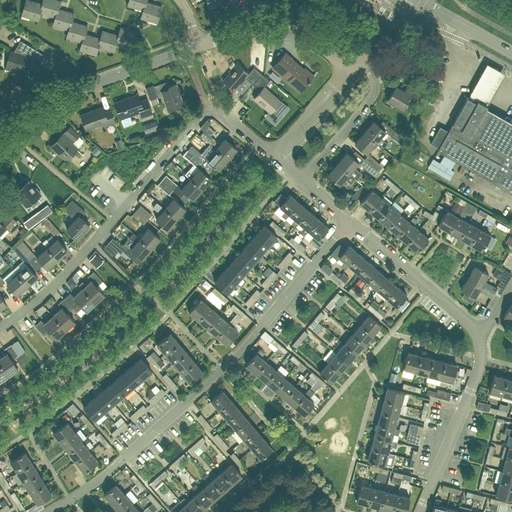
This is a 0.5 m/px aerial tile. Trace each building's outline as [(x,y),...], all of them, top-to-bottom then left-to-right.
[(39,12),(41,4),(27,0),(25,0),(21,16),(37,21),(40,13),(39,12)] [(40,13),(55,17),(58,9),(60,1),(56,0),(42,0),(41,4),(39,12),(40,13)] [(143,10),(146,2),(146,0),(128,0),(127,6),(143,10)] [(161,7),(146,2),(143,10),(140,18),(156,23),(161,7)] [(52,25),(68,30),(71,22),(74,14),(58,9),(55,17),(52,25)] [(66,38),(82,42),(84,34),(87,26),(71,22),(68,30),(66,38)] [(115,44),(116,44),(131,49),(136,32),(120,28),(118,36),(115,44)] [(113,52),(116,44),(115,44),(118,36),(102,31),(100,39),(97,47),(98,47),(113,52)] [(100,39),(84,34),(82,42),(79,50),(95,55),(98,47),(97,47),(100,39)] [(44,55),(22,42),(18,48),(24,52),(22,55),(10,52),(6,66),(12,68),(12,69),(17,71),(18,70),(35,75),(39,61),(40,62),(44,55)] [(291,58),(285,53),(271,68),(299,91),(313,76),(304,68),(302,71),(289,60),(291,58)] [(488,62),(471,92),(489,103),(506,72),(488,62)] [(252,84),(261,74),(253,68),(248,74),(236,64),(222,80),(234,90),(245,77),(252,84)] [(269,81),(261,74),(252,84),(260,90),(253,98),(270,113),(280,101),(263,87),(269,81)] [(184,105),(176,83),(165,86),(164,83),(154,87),(153,85),(145,87),(150,100),(157,97),(157,96),(161,94),(167,111),(184,105)] [(420,93),(407,85),(403,91),(395,86),(387,99),(402,108),(406,101),(412,105),(420,93)] [(152,113),(146,99),(139,101),(137,94),(114,103),(120,119),(139,112),(141,117),(152,113)] [(511,123),(466,97),(453,121),(511,154),(511,123)] [(104,113),(102,107),(80,115),(85,130),(103,124),(104,126),(114,123),(110,110),(104,113)] [(210,123),(206,120),(200,127),(203,130),(210,123)] [(511,154),(453,121),(451,120),(449,125),(450,125),(447,131),(439,126),(429,143),(438,148),(436,151),(507,190),(509,188),(511,189),(511,154)] [(159,129),(156,121),(145,124),(147,132),(159,129)] [(373,121),(363,132),(377,144),(381,147),(385,143),(380,140),(381,139),(380,137),(385,131),(390,136),(394,131),(383,122),(379,126),(373,121)] [(199,135),(214,148),(227,159),(236,149),(224,139),(219,145),(214,141),(215,140),(210,136),(214,132),(207,126),(199,135)] [(78,136),(69,127),(62,134),(61,133),(50,146),(56,152),(57,151),(66,160),(77,148),(82,142),(82,140),(78,136)] [(377,144),(363,132),(354,143),(366,153),(371,147),(373,149),(377,144)] [(218,170),(227,159),(214,148),(210,152),(212,153),(206,159),(191,145),(186,150),(210,171),(214,166),(218,170)] [(101,152),(96,146),(90,151),(95,157),(101,152)] [(81,150),(72,159),(82,169),(91,159),(81,150)] [(210,171),(186,150),(182,155),(198,169),(193,174),(192,173),(188,177),(202,189),(210,179),(206,175),(210,171)] [(337,163),(350,175),(355,170),(353,168),(358,162),(346,152),(337,163)] [(368,155),(364,159),(380,173),(378,171),(382,167),(368,155)] [(376,177),(380,173),(364,159),(360,164),(376,177)] [(442,163),(435,159),(430,168),(451,179),(458,166),(444,159),(442,163)] [(350,175),(337,163),(327,174),(333,179),(333,180),(339,185),(344,178),(350,183),(354,179),(350,175)] [(161,180),(172,190),(185,200),(189,196),(193,199),(202,189),(188,177),(184,182),(186,183),(181,189),(165,175),(161,180)] [(384,181),(390,186),(393,183),(387,177),(384,181)] [(168,195),(172,190),(161,180),(157,185),(168,195)] [(33,189),(28,181),(14,191),(25,206),(29,203),(32,208),(40,202),(37,197),(40,195),(35,188),(33,189)] [(400,189),(393,183),(390,186),(397,192),(400,189)] [(366,188),(361,184),(351,195),(356,200),(366,188)] [(108,205),(113,200),(102,189),(96,194),(108,205)] [(359,202),(369,211),(381,197),(371,189),(359,202)] [(449,191),(446,196),(453,200),(456,196),(449,191)] [(289,214),(299,202),(289,194),(286,198),(280,193),(274,201),(285,210),(281,215),(285,218),(289,214)] [(403,197),(409,202),(412,199),(405,194),(403,197)] [(390,205),(381,197),(369,211),(379,219),(390,205)] [(456,201),(463,205),(466,201),(458,197),(456,201)] [(158,204),(176,219),(185,209),(173,198),(168,204),(166,203),(162,207),(159,204),(158,204)] [(419,206),(412,199),(409,202),(416,208),(419,206)] [(85,212),(72,200),(64,209),(70,215),(62,225),(77,239),(89,225),(80,217),(85,212)] [(466,201),(463,205),(471,210),(474,205),(466,201)] [(309,211),(299,202),(289,214),(294,219),(290,224),(294,228),(309,211)] [(167,229),(176,219),(158,204),(155,208),(161,213),(155,219),(167,229)] [(136,210),(147,220),(151,215),(140,205),(136,210)] [(390,205),(379,219),(388,227),(399,213),(390,205)] [(477,213),(485,218),(487,213),(480,209),(477,213)] [(143,224),(147,220),(136,210),(132,215),(143,224)] [(425,210),(422,214),(430,218),(432,214),(425,210)] [(432,214),(430,218),(434,220),(438,212),(435,210),(432,214)] [(438,225),(449,231),(457,216),(446,210),(438,225)] [(303,236),(318,219),(309,211),(294,228),(299,223),(304,227),(299,233),(303,236)] [(399,213),(388,227),(397,235),(409,222),(399,213)] [(487,213),(485,218),(492,222),(495,218),(487,213)] [(0,233),(6,228),(9,231),(16,224),(8,214),(4,218),(1,214),(0,214),(0,233)] [(449,231),(459,237),(468,222),(457,216),(449,231)] [(60,233),(46,217),(42,221),(55,237),(60,233)] [(397,235),(407,243),(418,230),(418,229),(422,225),(413,217),(409,222),(397,235)] [(318,219),(303,236),(308,231),(313,235),(309,240),(319,249),(328,239),(322,234),(328,227),(318,219)] [(276,229),(279,226),(272,221),(270,224),(276,229)] [(468,222),(459,237),(470,244),(479,228),(468,222)] [(263,225),(255,234),(268,245),(276,236),(263,225)] [(286,232),(279,226),(276,229),(283,236),(286,232)] [(133,233),(151,249),(159,239),(147,228),(142,234),(141,233),(138,237),(133,233)] [(490,235),(479,228),(470,244),(481,250),(490,235)] [(418,230),(407,243),(416,251),(428,238),(418,230)] [(133,233),(129,237),(135,243),(130,249),(134,252),(130,257),(137,263),(141,258),(142,259),(151,249),(133,233)] [(247,243),(260,255),(268,245),(255,234),(247,243)] [(295,246),(298,242),(291,237),(289,240),(295,246)] [(124,249),(112,238),(108,243),(120,253),(124,249)] [(45,246),(57,259),(67,251),(56,239),(50,244),(49,243),(45,246)] [(22,241),(18,245),(30,259),(35,255),(22,241)] [(298,242),(295,246),(302,252),(305,248),(298,242)] [(238,253),(252,264),(260,255),(247,243),(238,253)] [(13,249),(25,263),(30,259),(18,245),(13,249)] [(344,270),(358,253),(348,245),(345,249),(339,245),(330,254),(336,260),(339,257),(344,261),(339,266),(344,270)] [(47,268),(57,259),(45,246),(41,250),(42,251),(36,257),(47,268)] [(91,249),(85,256),(89,259),(95,251),(91,249)] [(283,258),(287,262),(293,255),(289,252),(283,258)] [(101,258),(96,253),(89,260),(94,265),(101,258)] [(244,274),(252,264),(238,253),(230,262),(244,274)] [(368,261),(358,253),(344,270),(348,265),(358,273),(368,261)] [(283,258),(277,265),(280,268),(287,262),(283,258)] [(358,273),(367,281),(377,270),(368,261),(358,273)] [(222,272),(235,283),(244,274),(230,262),(222,272)] [(320,268),(335,281),(338,277),(331,271),(332,269),(324,262),(320,268)] [(19,268),(15,272),(27,286),(37,277),(26,265),(21,270),(19,268)] [(267,277),(270,280),(276,273),(268,266),(263,272),(267,276),(267,277)] [(474,266),(467,277),(493,293),(499,296),(506,283),(500,280),(496,286),(497,287),(496,288),(484,281),(488,274),(474,266)] [(377,270),(367,281),(377,290),(387,278),(377,270)] [(27,286),(15,272),(11,276),(12,277),(6,283),(17,295),(27,286)] [(82,289),(95,303),(104,295),(96,287),(102,281),(93,272),(87,277),(90,281),(86,285),(82,281),(79,284),(82,288),(82,289)] [(235,283),(222,272),(214,281),(227,293),(235,283)] [(338,277),(335,281),(342,286),(345,283),(343,282),(346,278),(341,274),(338,277)] [(267,277),(261,284),(264,287),(270,280),(267,277)] [(493,293),(467,277),(460,289),(474,297),(478,290),(491,298),(486,305),(491,309),(499,296),(493,293)] [(77,284),(72,278),(66,284),(71,289),(77,284)] [(387,278),(377,290),(386,298),(396,286),(387,278)] [(347,291),(354,297),(357,293),(364,285),(361,282),(356,287),(354,285),(352,289),(350,287),(347,291)] [(115,284),(108,289),(112,295),(119,289),(115,284)] [(406,295),(396,286),(386,298),(396,306),(406,295)] [(228,299),(214,287),(211,291),(218,297),(213,303),(219,308),(224,302),(225,303),(228,299)] [(64,299),(72,308),(78,303),(86,311),(95,303),(82,289),(73,297),(70,293),(64,299)] [(250,296),(254,299),(259,292),(256,289),(250,296)] [(337,292),(331,299),(334,302),(340,295),(337,292)] [(364,299),(357,293),(354,297),(361,303),(364,299)] [(7,300),(13,309),(19,305),(12,296),(7,300)] [(250,296),(244,303),(248,306),(254,299),(250,296)] [(188,311),(198,320),(209,306),(200,298),(188,311)] [(61,308),(53,316),(65,330),(74,322),(66,313),(72,308),(64,299),(58,304),(61,308)] [(328,309),(334,302),(331,299),(325,306),(328,309)] [(511,320),(511,300),(503,315),(511,320)] [(230,307),(236,313),(239,310),(233,304),(230,307)] [(366,308),(373,313),(376,310),(369,304),(366,308)] [(219,314),(209,306),(198,320),(207,328),(219,314)] [(376,310),(373,313),(380,319),(385,313),(379,308),(377,311),(376,310)] [(239,310),(236,313),(228,323),(217,336),(226,344),(238,331),(233,326),(241,317),(243,318),(245,315),(239,310)] [(320,311),(314,318),(318,321),(324,314),(320,311)] [(207,328),(217,336),(228,323),(219,314),(207,328)] [(369,315),(360,324),(372,334),(380,325),(369,315)] [(57,338),(65,330),(53,316),(44,324),(40,320),(34,325),(43,335),(49,330),(57,338)] [(312,328),(318,321),(314,318),(308,325),(312,328)] [(352,334),(364,344),(372,334),(360,324),(352,334)] [(298,337),(302,340),(307,333),(304,330),(298,337)] [(202,337),(208,345),(216,339),(210,331),(202,337)] [(277,348),(280,344),(264,331),(260,336),(269,343),(270,342),(277,348)] [(164,354),(178,342),(169,332),(156,344),(164,354)] [(352,334),(344,343),(356,354),(364,344),(352,334)] [(296,347),(302,340),(298,337),(292,344),(296,347)] [(172,363),(186,352),(178,342),(164,354),(172,363)] [(336,353),(347,363),(356,354),(344,343),(336,353)] [(0,364),(7,376),(17,369),(11,359),(17,355),(10,344),(3,349),(6,353),(0,357),(0,356),(0,364)] [(287,350),(280,344),(277,348),(284,353),(287,350)] [(172,363),(180,372),(194,361),(186,352),(172,363)] [(416,372),(420,355),(408,352),(403,368),(402,375),(414,378),(416,372)] [(245,365),(255,373),(265,361),(256,353),(245,365)] [(336,353),(327,363),(339,373),(347,363),(336,353)] [(146,358),(152,364),(155,361),(150,355),(146,358)] [(296,364),(299,361),(292,355),(289,359),(291,360),(287,365),(292,369),(296,364)] [(428,375),(432,358),(420,355),(416,372),(428,375)] [(130,366),(142,379),(151,371),(140,358),(130,366)] [(444,361),(432,358),(428,375),(440,378),(444,361)] [(161,368),(155,361),(152,364),(158,371),(161,368)] [(194,361),(180,372),(188,382),(202,371),(194,361)] [(255,373),(265,381),(275,369),(265,361),(255,373)] [(299,361),(296,364),(303,370),(306,366),(299,361)] [(456,365),(444,361),(440,378),(452,382),(456,365)] [(331,382),(339,373),(327,363),(319,372),(331,382)] [(121,374),(132,387),(142,379),(130,366),(121,374)] [(275,369),(265,381),(274,389),(285,378),(275,369)] [(308,375),(315,381),(318,377),(311,371),(308,375)] [(168,383),(171,380),(166,373),(162,376),(168,383)] [(111,382),(123,395),(132,387),(121,374),(111,382)] [(501,395),(506,378),(493,375),(489,392),(501,395)] [(318,377),(315,381),(322,387),(325,383),(318,377)] [(294,386),(285,378),(274,389),(284,398),(294,386)] [(511,380),(506,378),(501,395),(511,397),(511,380)] [(171,380),(168,383),(174,390),(177,387),(171,380)] [(113,403),(123,395),(111,382),(102,390),(113,403)] [(304,394),(294,386),(284,398),(294,406),(304,394)] [(383,400),(400,404),(404,392),(387,387),(383,400)] [(154,394),(157,397),(164,391),(161,388),(154,394)] [(294,406),(303,414),(313,402),(308,398),(314,392),(309,388),(304,394),(294,406)] [(435,396),(449,400),(451,393),(437,389),(436,392),(435,396)] [(92,398),(104,412),(113,403),(102,390),(92,398)] [(219,410),(231,400),(222,390),(210,400),(219,410)] [(154,394),(147,400),(151,404),(157,397),(154,394)] [(94,420),(104,412),(92,398),(83,406),(94,420)] [(239,410),(231,400),(219,410),(227,420),(239,410)] [(380,411),(397,416),(400,404),(383,400),(380,411)] [(476,408),(497,413),(498,409),(489,407),(490,404),(477,401),(476,408)] [(136,410),(139,414),(146,408),(143,404),(136,410)] [(136,410),(129,417),(132,420),(139,414),(136,410)] [(227,420),(235,429),(247,419),(239,410),(227,420)] [(380,411),(377,423),(394,428),(397,416),(380,411)] [(85,423),(89,420),(83,413),(79,416),(85,423)] [(202,423),(206,420),(201,414),(197,417),(202,423)] [(247,419),(235,429),(243,439),(255,429),(247,419)] [(89,420),(85,423),(91,430),(94,427),(89,420)] [(212,427),(206,420),(202,423),(208,430),(212,427)] [(117,427),(120,430),(127,424),(124,421),(117,427)] [(52,432),(60,442),(74,432),(67,422),(52,432)] [(394,428),(377,423),(374,435),(391,440),(392,434),(397,435),(399,430),(394,428)] [(408,432),(420,435),(422,426),(410,424),(408,432)] [(117,427),(110,433),(113,436),(120,430),(117,427)] [(243,439),(251,448),(263,438),(255,429),(243,439)] [(60,442),(68,452),(82,441),(74,432),(60,442)] [(101,442),(105,439),(99,432),(95,435),(101,442)] [(420,435),(408,432),(406,441),(418,444),(420,435)] [(213,436),(218,443),(222,440),(216,433),(213,436)] [(391,440),(374,435),(371,447),(388,452),(389,446),(395,448),(397,442),(391,440)] [(202,437),(195,443),(198,446),(205,440),(202,437)] [(272,448),(263,438),(251,448),(260,458),(272,448)] [(111,446),(105,439),(101,442),(107,449),(111,446)] [(228,447),(222,440),(218,443),(225,450),(228,447)] [(82,441),(68,452),(76,462),(90,451),(82,441)] [(191,452),(198,446),(195,443),(188,449),(191,452)] [(20,454),(15,446),(7,451),(12,459),(20,454)] [(388,452),(371,447),(367,460),(389,465),(392,453),(388,452)] [(10,461),(16,471),(31,462),(24,451),(10,461)] [(97,461),(90,451),(76,462),(83,472),(97,461)] [(183,453),(176,459),(179,462),(186,456),(183,453)] [(230,455),(235,462),(239,459),(233,453),(230,455)] [(179,462),(176,459),(170,465),(172,469),(179,462)] [(239,459),(235,462),(242,469),(245,466),(239,459)] [(502,471),(511,473),(511,460),(505,459),(502,471)] [(23,482),(38,473),(31,462),(16,471),(23,482)] [(221,472),(231,483),(241,475),(231,463),(221,472)] [(164,470),(157,476),(161,479),(167,473),(164,470)] [(511,486),(511,473),(502,471),(499,483),(511,486)] [(221,472),(212,480),(222,492),(231,483),(221,472)] [(38,473),(23,482),(30,492),(44,483),(38,473)] [(136,483),(139,481),(133,473),(130,476),(136,483)] [(161,479),(157,476),(151,482),(154,486),(161,479)] [(5,478),(1,481),(6,489),(10,486),(5,478)] [(213,500),(222,492),(212,480),(202,488),(213,500)] [(139,481),(136,483),(141,490),(145,487),(139,481)] [(51,494),(44,483),(30,492),(36,503),(51,494)] [(511,486),(499,483),(495,495),(511,499),(511,486)] [(104,494),(112,504),(124,494),(115,484),(104,494)] [(356,501),(368,504),(373,487),(361,484),(356,501)] [(373,487),(368,504),(380,508),(385,491),(373,487)] [(189,492),(203,508),(213,500),(202,488),(197,493),(193,489),(189,492)] [(380,508),(392,511),(397,494),(385,491),(380,508)] [(14,502),(18,499),(14,492),(10,494),(14,502)] [(180,501),(189,511),(198,511),(203,508),(189,492),(189,493),(192,497),(187,502),(183,498),(180,501)] [(152,503),(156,500),(150,493),(146,496),(152,503)] [(112,504),(119,511),(122,511),(132,503),(124,494),(112,504)] [(397,494),(392,511),(396,511),(405,511),(409,497),(397,494)] [(431,511),(444,511),(446,507),(439,505),(441,500),(435,498),(431,511)] [(23,507),(18,499),(14,502),(19,510),(23,507)] [(156,500),(152,503),(158,509),(161,506),(156,500)] [(189,511),(180,501),(179,501),(183,505),(175,511),(189,511)] [(122,511),(139,511),(132,503),(122,511)]
